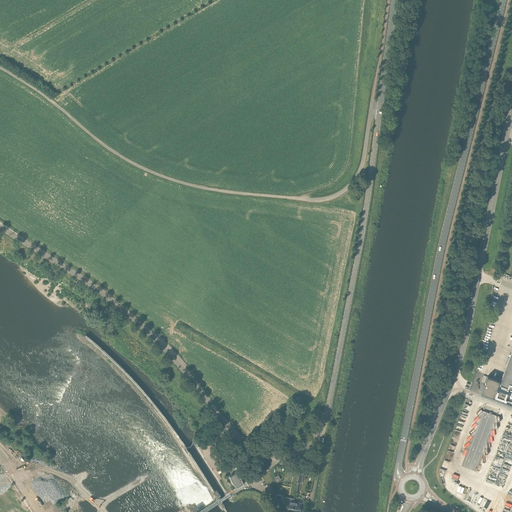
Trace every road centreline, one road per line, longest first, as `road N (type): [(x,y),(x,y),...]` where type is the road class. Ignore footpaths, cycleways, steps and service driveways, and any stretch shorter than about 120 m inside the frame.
road 1 (tertiary): [(402,481),(397,468),(439,257),(502,0)]
road 2 (unclassified): [(0,66),(136,165),(224,191),(311,199),(340,192),(361,168),(370,109),(380,111)]
road 3 (unclassified): [(414,477),(464,346),(511,113)]
road 4 (tertiary): [(277,455),(259,452),(228,428),(136,320),(0,225)]
road 5 (tertiary): [(320,430),(380,111)]
